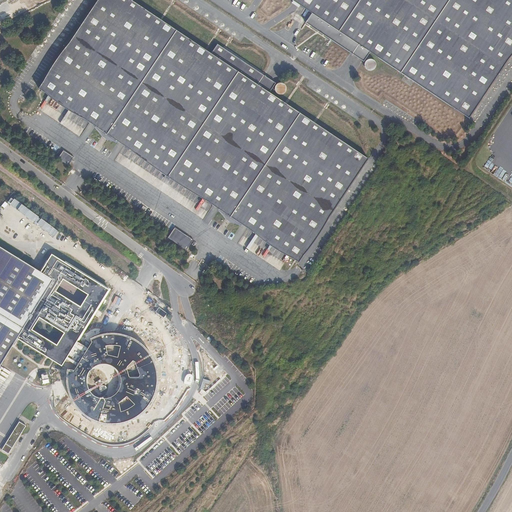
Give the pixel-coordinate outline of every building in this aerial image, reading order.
[(276,85),(275,85),(275,83),(263,75),(217,44),(211,54),(130,0),(98,0),(39,89),(41,91),(166,174),(164,177),(168,181),(171,177),(298,262),(368,159),(269,93),(272,89),(275,92),(276,93),(277,94),(280,95),(283,94),(285,93),(286,90),(286,88),(285,86),(283,84),(280,83),(277,84),(276,85)] [(328,39),(350,53),(362,61),(363,62),(364,61),(365,62),(364,65),(364,67),(365,68),(366,70),(368,71),(370,71),(372,71),(374,70),(376,68),(376,65),(375,63),(374,61),(372,60),(367,57),(370,53),(469,119),(511,54),(511,0),(290,0),(293,2),(311,14),(305,24),(328,39)] [(73,158),(64,152),(60,160),(68,165),(73,158)] [(174,227),(168,238),(186,250),(193,240),(174,227)] [(25,343),(27,344),(46,356),(48,357),(52,360),(62,366),(109,289),(52,254),(45,265),(40,272),(0,246),(0,367),(2,364),(12,347),(18,339),(19,339),(25,343)] [(120,315),(116,324),(123,327),(127,318),(120,315)] [(73,372),(66,370),(68,391),(78,408),(94,420),(115,423),(134,418),(149,404),(157,385),(156,365),(146,347),(129,336),(109,332),(89,338),(92,343),(73,372)] [(19,421),(2,449),(8,454),(26,425),(19,421)]
